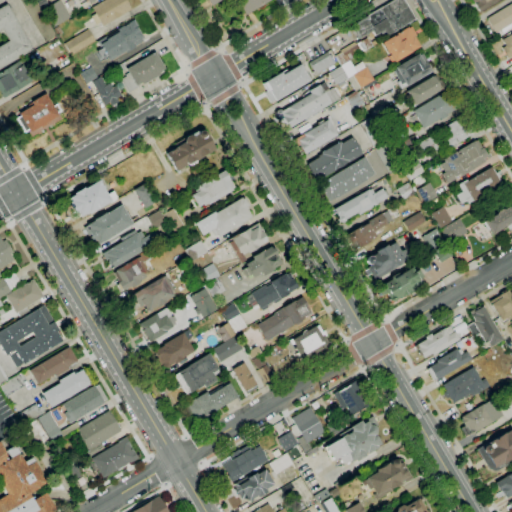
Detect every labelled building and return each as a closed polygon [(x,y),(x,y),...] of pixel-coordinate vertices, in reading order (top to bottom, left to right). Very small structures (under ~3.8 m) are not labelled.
[(19,0),(34,0),(56,35),(45,41),(19,0)] [(57,0),(59,0),(70,17),(53,27),(42,9),(57,0)] [(91,7),(102,0),(125,0),(131,9),(102,26),(91,7)] [(270,0),(245,15),(236,0),(222,0),(212,6),(208,0),(270,0)] [(358,39),(351,26),(367,16),(366,16),(392,0),(403,0),(414,19),(386,36),(384,32),(381,34),(380,32),(375,36),(374,34),(369,37),(367,34),(358,39)] [(498,0),(478,12),(474,5),(474,4),(471,0),(498,0)] [(511,22),(495,33),(486,19),(511,2),(511,22)] [(0,7),(0,30),(1,30),(8,40),(0,44),(0,69),(33,49),(6,4),(0,7)] [(133,18),(137,25),(136,26),(142,36),(140,42),(134,45),(135,47),(125,53),(125,51),(109,61),(101,46),(99,47),(95,41),(133,18)] [(394,62),(393,61),(391,62),(387,57),(390,55),(389,53),(388,53),(382,43),(396,34),(396,35),(408,27),(408,28),(411,26),(416,36),(414,37),(420,47),(394,62)] [(87,28),(95,41),(70,56),(63,43),(87,28)] [(511,55),(507,59),(501,48),(505,46),(501,40),(511,33),(511,55)] [(340,65),(334,55),(340,52),(339,50),(354,42),(355,44),(366,37),(370,43),(376,39),(378,43),(340,65)] [(126,69),(136,87),(166,70),(155,52),(126,69)] [(314,76),(312,72),(314,71),(308,63),(327,52),(334,63),(317,73),(318,74),(314,76)] [(400,89),(396,82),(398,81),(392,71),(395,69),(395,68),(417,54),(418,55),(421,53),(431,68),(429,69),(430,71),(400,89)] [(0,92),(0,71),(20,60),(33,81),(3,98),(0,92)] [(346,78),(339,66),(349,61),(352,67),(361,62),(364,67),(365,67),(373,80),(360,88),(359,88),(355,91),(354,91),(346,78)] [(270,103),(264,93),(266,91),(261,83),(280,72),(282,74),(300,64),(309,80),(270,103)] [(90,66),(96,77),(85,84),(78,73),(90,66)] [(337,83),(335,85),(328,73),(339,66),(346,78),(343,80),(337,83)] [(91,82),(100,76),(105,85),(109,82),(112,86),(115,85),(121,95),(116,98),(118,101),(111,105),(109,102),(104,105),(91,82)] [(405,91),(432,76),(433,78),(436,76),(438,80),(440,79),(444,87),(414,106),(405,91)] [(287,129),(283,122),(282,123),(279,122),(276,117),(275,117),(275,116),(274,115),(274,114),(274,113),(274,112),(275,111),(276,110),(277,110),(278,110),(279,109),(280,110),(281,111),(309,93),(308,91),(318,84),(319,85),(324,82),(328,89),(332,87),(338,98),(328,104),(287,129)] [(354,91),(355,91),(363,104),(352,110),(344,97),(354,91)] [(423,128),(412,111),(445,91),(456,108),(446,114),(447,115),(439,120),(438,119),(423,128)] [(14,109),(30,138),(66,119),(57,103),(52,106),(45,92),(14,109)] [(303,155),(298,145),(296,146),(292,140),(315,126),(314,125),(320,121),(321,123),(326,120),(325,118),(328,115),(334,124),(331,125),(336,134),(303,155)] [(418,154),(413,146),(431,135),(434,140),(441,135),(438,130),(461,116),(472,134),(448,148),(443,139),(437,142),(440,148),(432,152),(430,149),(424,152),(423,151),(418,154)] [(372,146),(358,124),(369,117),(382,139),(372,146)] [(394,155),(391,149),(383,136),(395,128),(403,141),(413,134),(417,140),(405,148),(394,155)] [(175,170),(166,154),(175,148),(175,147),(183,141),(183,140),(185,137),(187,135),(190,135),(192,136),(196,133),(197,132),(197,131),(198,130),(200,130),(201,130),(202,130),(203,131),(204,132),(205,134),(213,149),(195,160),(194,159),(175,170)] [(316,181),(305,164),(317,157),(316,155),(325,150),(339,141),(339,142),(340,142),(341,143),(350,137),(360,154),(316,181)] [(447,183),(441,174),(444,172),(439,164),(444,161),(442,159),(455,151),(456,152),(458,151),(473,141),(473,142),(476,140),(481,148),(486,156),(482,158),(484,161),(473,168),(472,168),(460,176),(459,174),(453,177),(454,179),(447,183)] [(388,173),(374,149),(384,143),(398,167),(388,173)] [(405,148),(412,159),(400,166),(393,155),(394,155),(405,148)] [(327,201),(317,184),(363,157),(373,174),(365,179),(365,180),(335,198),(335,197),(327,201)] [(408,180),(400,169),(414,160),(421,172),(408,180)] [(466,204),(465,201),(460,204),(455,195),(460,192),(456,185),(465,179),(466,181),(489,167),(491,169),(492,168),(495,173),(496,172),(499,176),(497,177),(500,182),(499,183),(500,184),(472,201),(466,204)] [(223,169),(233,187),(231,188),(232,190),(207,205),(205,202),(197,207),(190,195),(198,190),(195,186),(223,169)] [(84,188),(98,179),(106,193),(112,190),(117,198),(109,203),(108,202),(88,214),(87,212),(79,216),(77,213),(75,215),(67,202),(69,201),(67,198),(74,194),(73,193),(83,187),(84,188)] [(403,199),(396,188),(406,182),(413,193),(403,199)] [(144,208),(133,189),(143,183),(154,201),(144,208)] [(434,196),(427,183),(415,189),(422,202),(434,196)] [(341,222),(340,222),(339,222),(338,222),(338,221),(337,220),(337,219),(337,218),(337,217),(332,209),(367,189),(368,190),(370,189),(373,193),(381,188),(383,191),(385,190),(388,194),(385,196),(386,198),(375,204),(376,205),(357,215),(356,213),(344,219),(344,220),(344,221),(343,222),(342,222),(341,222)] [(213,211),(214,213),(241,197),(241,198),(243,197),(248,206),(247,207),(246,208),(250,216),(247,218),(248,219),(218,237),(213,229),(201,236),(193,223),(213,211)] [(490,235),(482,221),(485,220),(485,221),(494,215),(496,211),(500,209),(504,209),(510,205),(509,205),(511,203),(511,227),(508,230),(505,225),(492,233),(493,234),(490,235)] [(131,224),(96,244),(90,234),(88,235),(83,228),(86,226),(86,225),(93,221),(92,219),(104,212),(105,213),(120,204),(131,224)] [(438,228),(429,214),(442,206),(451,220),(438,228)] [(172,208),(176,215),(178,214),(185,225),(173,232),(161,214),(172,208)] [(146,217),(158,210),(165,222),(153,229),(146,217)] [(358,248),(354,241),(349,243),(345,235),(350,232),(349,232),(357,227),(357,228),(366,223),(365,222),(380,213),(380,214),(386,211),(391,220),(385,223),(386,224),(374,231),(376,236),(368,240),(369,241),(358,248)] [(408,232),(402,222),(420,211),(426,220),(408,232)] [(447,244),(439,230),(458,219),(466,232),(447,244)] [(257,221),(263,230),(261,231),(266,240),(257,246),(258,247),(247,253),(246,251),(241,254),(244,259),(238,263),(226,242),(230,240),(228,238),(257,221)] [(429,251),(420,237),(435,229),(443,242),(429,251)] [(143,237),(147,235),(153,244),(113,268),(107,259),(105,261),(100,252),(120,240),(119,238),(134,230),(136,233),(140,231),(143,237)] [(0,238),(2,241),(5,239),(13,253),(9,255),(12,260),(0,267),(0,238)] [(206,252),(190,261),(183,250),(199,241),(206,252)] [(374,280),(372,276),(373,276),(367,267),(369,265),(369,264),(368,264),(367,264),(366,263),(366,262),(365,262),(365,261),(365,260),(366,259),(366,258),(367,257),(368,256),(369,256),(370,256),(371,256),(375,254),(374,252),(386,245),(386,246),(394,242),(399,251),(403,249),(407,256),(405,257),(406,258),(404,259),(405,261),(390,270),(391,271),(374,280)] [(439,263),(434,255),(435,254),(433,251),(445,244),(452,255),(439,263)] [(252,259),(250,256),(262,249),(263,250),(269,246),(271,248),(272,247),(281,262),(272,268),(272,269),(262,275),(260,273),(252,277),(250,274),(245,277),(241,270),(246,267),(244,264),(252,259)] [(114,271),(114,270),(135,257),(136,258),(139,256),(142,260),(140,261),(146,271),(144,272),(144,273),(143,274),(145,277),(138,281),(139,282),(130,287),(129,286),(122,291),(116,282),(118,281),(112,273),(114,271)] [(211,263),(218,275),(206,282),(199,270),(211,263)] [(388,299),(380,285),(389,280),(390,276),(396,273),(399,274),(411,267),(414,272),(418,270),(422,277),(418,279),(418,280),(416,282),(417,283),(414,284),(416,287),(412,289),(413,290),(400,298),(399,296),(394,300),(393,302),(388,300),(388,299)] [(249,293),(277,276),(278,278),(284,274),(284,276),(288,273),(296,287),(287,292),(288,294),(281,298),(281,300),(274,304),(272,302),(267,305),(268,307),(261,311),(260,309),(259,310),(249,293)] [(162,277),(164,275),(173,289),(170,291),(173,295),(164,300),(165,301),(157,306),(156,305),(146,311),(142,306),(139,308),(137,304),(134,305),(128,296),(162,276),(162,277)] [(0,297),(4,295),(10,292),(2,277),(0,278),(0,297)] [(204,284),(216,277),(224,291),(212,298),(204,284)] [(4,295),(10,292),(33,278),(44,297),(26,307),(29,311),(19,317),(16,312),(15,313),(4,295)] [(204,288),(216,309),(201,317),(199,313),(196,315),(193,309),(195,308),(189,297),(204,288)] [(511,314),(500,321),(489,304),(490,304),(489,301),(498,295),(499,295),(506,290),(511,299),(511,314)] [(272,314),(272,313),(293,300),(294,302),(301,297),(310,313),(303,317),(304,318),(265,342),(255,325),(272,314)] [(232,303),(246,326),(234,334),(220,310),(232,303)] [(0,345),(0,329),(43,304),(59,330),(57,332),(63,341),(23,365),(22,363),(16,367),(8,353),(5,354),(0,345)] [(491,346),(488,341),(484,344),(478,334),(473,337),(466,326),(473,321),(470,316),(467,312),(473,309),(473,310),(475,309),(474,308),(478,306),(479,307),(482,306),(502,339),(491,346)] [(138,324),(167,307),(175,321),(173,321),(175,323),(171,325),(172,326),(165,330),(166,331),(149,341),(138,324)] [(226,322),(233,334),(222,341),(215,329),(226,322)] [(315,327),(317,325),(321,331),(322,331),(325,335),(323,336),(328,344),(302,361),(293,348),(295,347),(293,344),(291,345),(288,340),(291,338),(292,339),(314,325),(315,327)] [(422,358),(417,349),(416,350),(414,347),(416,345),(416,344),(424,339),(423,337),(429,334),(431,335),(443,328),(443,329),(449,326),(452,332),(454,331),(458,339),(431,355),(430,353),(422,358)] [(181,332),(192,351),(162,368),(152,351),(162,346),(161,344),(181,332)] [(241,348),(219,362),(211,349),(234,336),(241,348)] [(68,346),(77,360),(69,365),(70,367),(55,376),(53,374),(36,384),(28,370),(68,346)] [(260,352),(250,358),(246,352),(257,346),(260,352)] [(433,381),(426,369),(428,368),(427,367),(435,362),(434,361),(455,348),(456,350),(459,348),(462,353),(465,351),(470,359),(435,380),(435,379),(433,381)] [(485,358),(481,353),(489,348),(492,354),(485,358)] [(216,380),(204,387),(202,384),(189,393),(188,391),(185,393),(174,375),(177,373),(176,372),(208,352),(218,369),(212,373),(216,380)] [(257,357),(260,362),(263,360),(265,364),(267,363),(275,377),(264,383),(256,370),(258,369),(252,360),(257,357)] [(243,362),(256,385),(244,392),(231,369),(243,362)] [(451,403),(448,397),(446,398),(442,393),(445,391),(441,385),(471,367),(479,381),(483,379),(488,386),(471,396),(469,393),(467,394),(467,396),(464,398),(462,397),(451,403)] [(92,384),(50,408),(41,393),(54,385),(52,383),(72,371),(74,373),(82,368),(92,384)] [(346,418),(332,394),(336,391),(336,393),(348,386),(348,384),(355,380),(361,391),(360,391),(368,405),(346,418)] [(228,383),(236,397),(195,422),(187,411),(190,409),(186,403),(205,391),(208,395),(228,383)] [(61,404),(94,385),(95,386),(98,385),(106,399),(103,401),(104,402),(69,423),(63,413),(66,412),(61,404)] [(465,436),(460,428),(462,426),(458,420),(461,418),(460,417),(483,403),(483,404),(492,399),(494,401),(496,400),(501,408),(498,409),(501,415),(473,432),(472,435),(468,434),(465,436)] [(304,454),(295,440),(302,436),(291,418),(308,407),(324,432),(306,443),(310,450),(304,454)] [(49,410),(51,413),(49,414),(57,426),(46,433),(36,418),(49,410)] [(108,410),(121,431),(101,443),(103,447),(89,456),(76,434),(78,432),(76,429),(108,410)] [(343,466),(338,457),(333,460),(325,447),(341,437),(340,436),(350,430),(348,427),(360,420),(361,422),(372,416),(377,425),(374,426),(374,427),(375,427),(375,428),(376,429),(376,430),(376,431),(376,432),(376,433),(375,433),(375,434),(380,444),(376,446),(377,447),(366,454),(365,452),(364,453),(366,456),(357,462),(355,459),(343,466)] [(330,437),(324,427),(336,420),(342,429),(330,437)] [(57,426),(62,435),(52,442),(46,433),(57,426)] [(493,467),(485,453),(483,453),(481,450),(483,447),(485,445),(487,445),(490,443),(489,442),(504,432),(504,433),(511,429),(511,430),(511,456),(502,463),(502,462),(493,467)] [(296,443),(289,431),(276,438),(283,450),(296,443)] [(263,452),(256,441),(267,434),(273,446),(263,452)] [(125,436),(137,457),(103,478),(91,458),(118,442),(117,441),(125,436)] [(0,480),(8,495),(0,499),(0,511),(56,511),(45,491),(32,498),(29,493),(46,484),(31,458),(24,462),(15,446),(3,453),(0,448),(0,480)] [(231,480),(223,465),(231,460),(228,456),(239,449),(239,451),(248,446),(250,450),(256,446),(264,461),(231,480)] [(274,474),(268,463),(285,453),(292,464),(274,474)] [(374,501),(371,496),(374,494),(370,488),(368,489),(365,484),(362,486),(360,482),(365,479),(364,478),(375,472),(374,470),(387,463),(388,464),(389,464),(389,463),(389,462),(389,461),(390,461),(390,460),(391,460),(391,459),(392,459),(393,459),(394,459),(395,460),(396,459),(399,464),(400,463),(403,468),(402,469),(407,477),(400,481),(402,485),(374,501)] [(251,502),(244,500),(244,498),(241,500),(238,495),(237,496),(233,489),(235,489),(232,485),(245,477),(245,478),(255,473),(256,474),(263,470),(273,484),(264,489),(266,492),(257,497),(256,495),(251,498),(251,502)] [(511,494),(505,499),(500,489),(498,490),(494,483),(511,472),(511,494)] [(283,494),(280,489),(290,483),(293,488),(283,494)] [(130,511),(158,496),(167,511),(130,511)] [(323,511),(319,504),(330,497),(338,511),(323,511)] [(394,511),(395,508),(400,505),(404,506),(419,498),(426,511),(394,511)] [(344,511),(358,502),(363,511),(344,511)] [(252,511),(268,503),(273,511),(252,511)]
